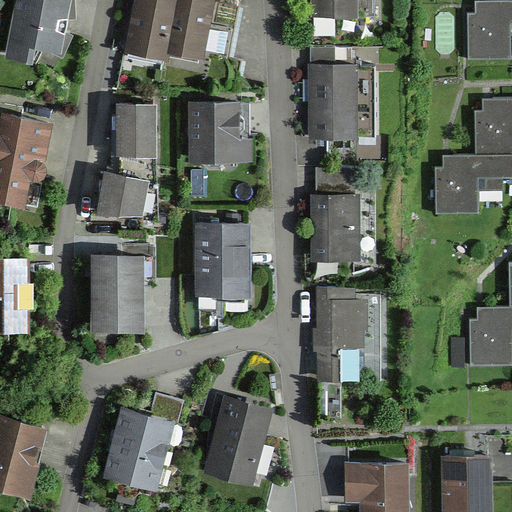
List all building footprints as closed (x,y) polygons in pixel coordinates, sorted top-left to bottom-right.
[(16,0),(6,54),(36,60),(43,44),(62,50),(71,30),(66,27),(69,13),(75,13),(75,0),(16,0)] [(170,0),(132,0),(123,48),(161,55),(170,0)] [(209,0),(171,0),(162,47),(200,54),(209,0)] [(311,0),(312,13),(375,11),(374,0),(311,0)] [(511,0),(475,0),(476,12),(467,12),(467,58),(511,55),(510,33),(511,33),(511,0)] [(312,61),(308,61),(309,89),(309,134),(378,134),(377,61),(334,62),(334,47),(312,47),(312,61)] [(156,96),(117,97),(119,137),(119,152),(158,151),(156,96)] [(242,97),(190,97),(190,127),(189,159),(253,160),(253,135),(241,135),(242,97)] [(511,97),(495,98),(483,98),(483,111),(475,112),(476,154),(511,152),(511,97)] [(52,117),(0,108),(0,199),(25,204),(31,173),(38,175),(43,173),(47,165),(45,159),(48,139),(52,117)] [(511,175),(511,152),(476,154),(455,154),(442,155),(442,168),(434,168),(435,210),(477,209),(476,188),(502,187),(502,175),(511,175)] [(149,173),(105,167),(99,199),(97,212),(144,208),(149,173)] [(317,192),(312,192),(312,222),(311,258),(361,259),(361,191),(354,191),(354,167),(317,167),(317,192)] [(250,220),(196,220),(194,291),(250,292),(250,259),(250,220)] [(32,276),(28,276),(28,251),(0,251),(0,334),(8,337),(8,327),(29,327),(29,301),(32,301),(32,276)] [(144,252),(92,251),(92,269),(90,326),(142,328),(144,252)] [(352,288),(316,288),(317,337),(318,376),(379,375),(377,294),(352,295),(352,288)] [(511,305),(509,306),(489,306),(476,307),(476,320),(468,321),(469,362),(511,361),(510,340),(511,340),(511,305)] [(266,406),(221,396),(204,466),(250,477),(266,406)] [(171,421),(121,408),(105,472),(155,485),(171,421)] [(46,422),(0,409),(0,485),(27,493),(46,422)] [(468,451),(442,451),(442,511),(492,511),(492,450),(468,451)] [(344,459),(344,497),(362,497),(361,511),(408,511),(409,459),(344,459)]
